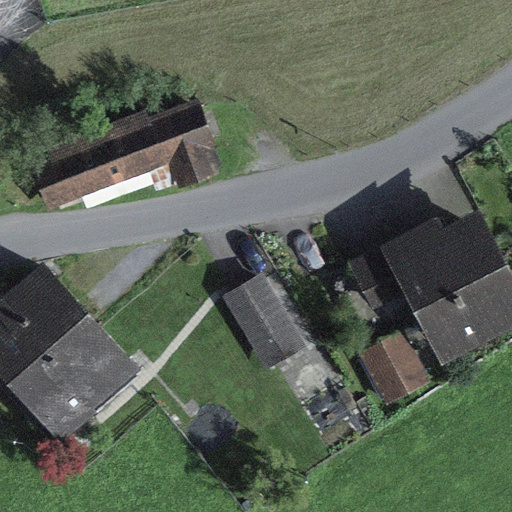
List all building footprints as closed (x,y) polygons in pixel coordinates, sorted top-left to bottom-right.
[(24,157),(47,211),(169,164),(178,188),(225,171),(198,99),(148,116),(145,109),(24,157)] [(443,228),(436,216),(348,262),(371,308),(405,292),(442,366),(511,329),(511,270),(479,208),(443,228)] [(87,319),(43,269),(0,307),(0,365),(15,383),(87,319)] [(305,344),(261,271),(221,295),(265,369),(305,344)] [(131,369),(87,319),(15,383),(59,432),(131,369)] [(430,381),(401,329),(358,352),(386,406),(430,381)]
